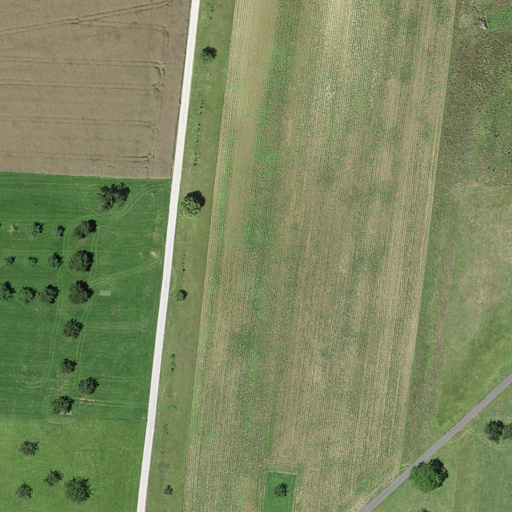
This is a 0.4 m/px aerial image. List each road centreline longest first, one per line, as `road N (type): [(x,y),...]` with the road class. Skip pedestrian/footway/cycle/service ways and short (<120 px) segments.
road 1 (track): [(196,0),(141,511)]
road 2 (unclassified): [(511,376),(362,511)]
